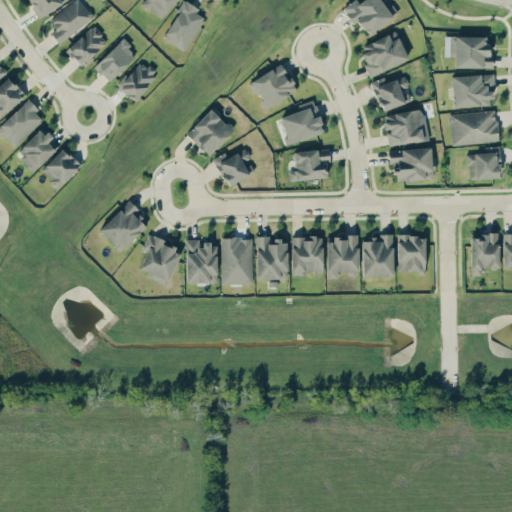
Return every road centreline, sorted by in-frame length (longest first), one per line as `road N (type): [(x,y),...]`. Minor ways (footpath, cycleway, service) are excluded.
road 1 (residential): [(511,200),(196,204)]
road 2 (residential): [(446,200),(450,386)]
road 3 (residential): [(321,50),(353,121),(360,201)]
road 4 (residential): [(0,13),(86,115)]
road 5 (residential): [(196,204),(190,175),(168,170),(168,207),(181,214),(196,204)]
